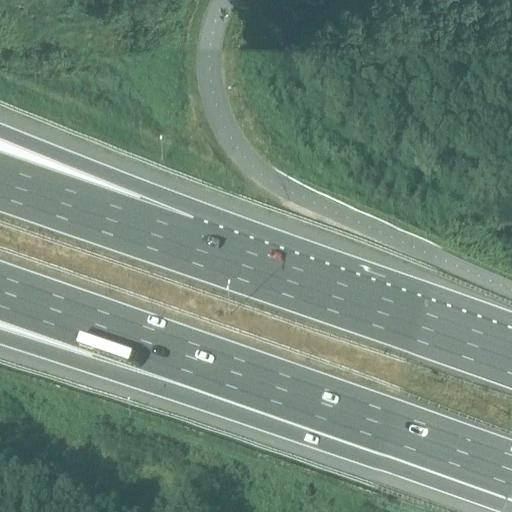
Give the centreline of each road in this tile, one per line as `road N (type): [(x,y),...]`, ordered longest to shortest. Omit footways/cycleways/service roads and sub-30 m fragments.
road 1 (motorway): [(511,359),(182,245)]
road 2 (motorway): [(182,355),(511,469)]
road 3 (motorway): [(182,245),(0,135)]
road 4 (motorway): [(0,290),(182,355)]
road 5 (motorway): [(182,245),(0,182)]
road 6 (motorway): [(0,315),(182,355)]
